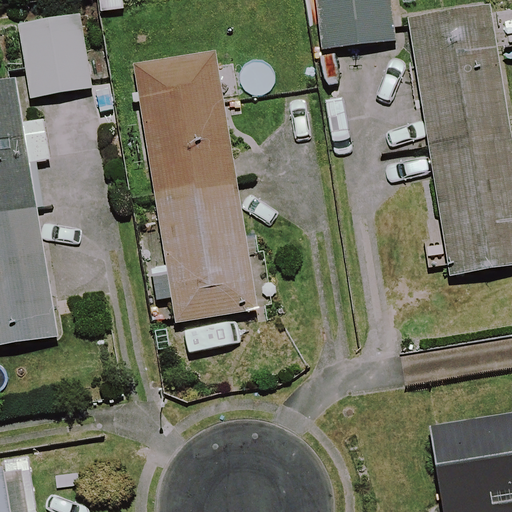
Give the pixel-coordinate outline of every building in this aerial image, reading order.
[(384,49),(378,0),(307,0),(313,56),(384,49)] [(511,273),(511,188),(483,15),(401,29),(444,285),(511,273)] [(86,95),(73,21),(13,32),(26,106),(86,95)] [(147,289),(151,311),(169,308),(173,330),(252,316),(205,57),(126,71),(165,286),(147,289)] [(413,152),(400,78),(326,91),(339,166),(413,152)] [(0,353),(52,344),(21,166),(44,162),(38,125),(15,129),(7,86),(0,87),(0,353)] [(511,511),(511,392),(508,393),(511,414),(511,419),(422,435),(434,511),(511,511)] [(23,511),(18,473),(0,475),(0,511),(23,511)]
